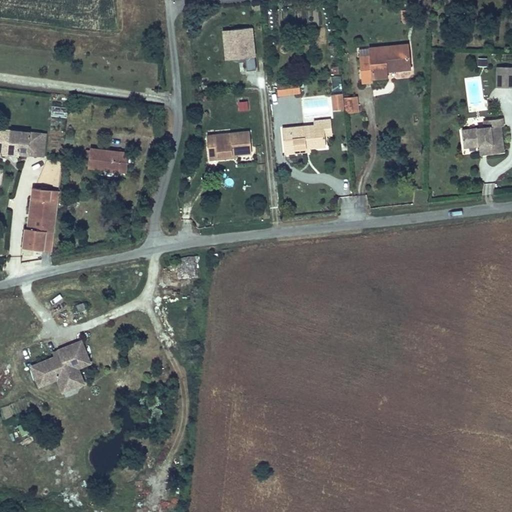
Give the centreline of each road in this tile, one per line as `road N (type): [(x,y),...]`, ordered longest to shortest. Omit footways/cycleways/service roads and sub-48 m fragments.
road 1 (unclassified): [(148,248),(511,203)]
road 2 (unclassified): [(166,0),(178,116),(148,248)]
road 3 (unknown): [(176,96),(0,76)]
road 4 (unclassified): [(0,280),(148,248)]
